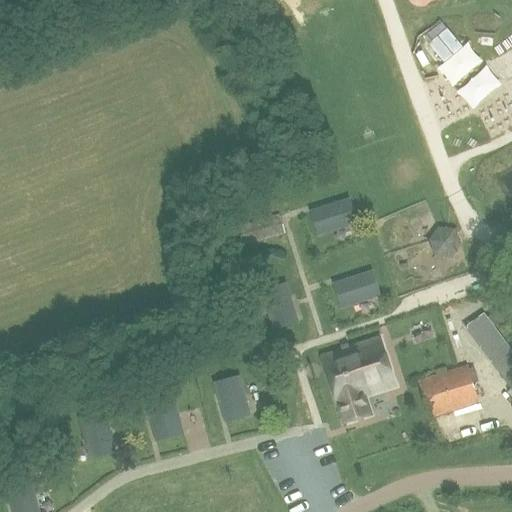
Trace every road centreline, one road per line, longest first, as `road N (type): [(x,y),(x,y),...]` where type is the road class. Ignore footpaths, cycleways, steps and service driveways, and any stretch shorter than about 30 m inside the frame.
road 1 (unknown): [(309,511),(284,445),(269,438),(150,469),(73,511)]
road 2 (unclassified): [(351,511),(424,478),(511,475)]
